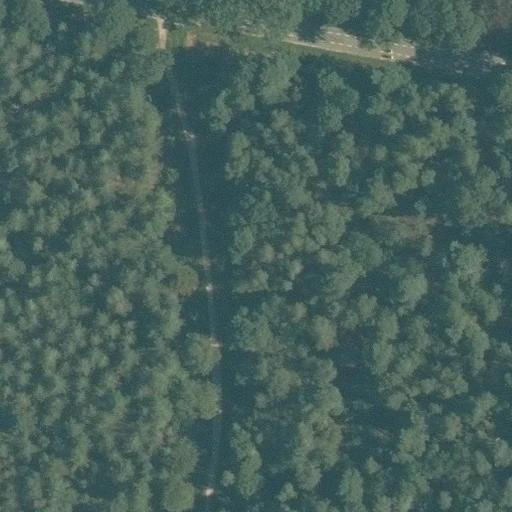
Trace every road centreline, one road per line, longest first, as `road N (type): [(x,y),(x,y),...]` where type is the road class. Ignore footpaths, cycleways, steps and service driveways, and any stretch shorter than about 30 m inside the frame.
road 1 (track): [(207,511),(217,368),(207,252),(188,131),(163,54),(162,9)]
road 2 (tertiary): [(162,9),(511,70)]
